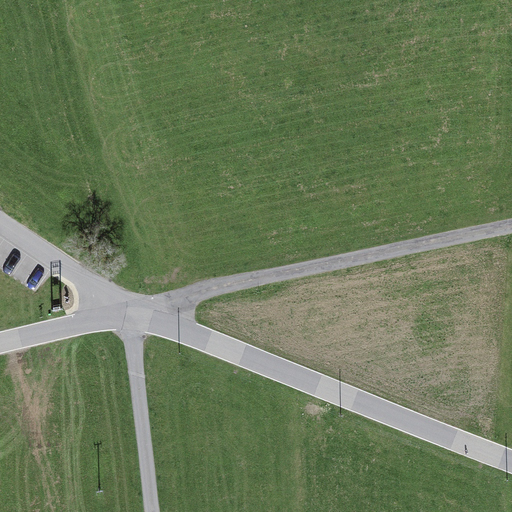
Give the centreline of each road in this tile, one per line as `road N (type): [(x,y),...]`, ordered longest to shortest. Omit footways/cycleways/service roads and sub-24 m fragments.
road 1 (unclassified): [(129,311),(511,452)]
road 2 (residential): [(511,224),(129,311)]
road 3 (unclassified): [(129,311),(152,511)]
road 4 (unclassified): [(129,311),(0,223)]
road 5 (unclassified): [(0,346),(129,311)]
